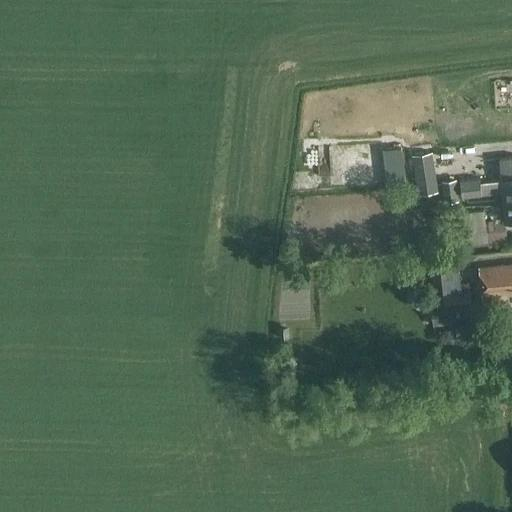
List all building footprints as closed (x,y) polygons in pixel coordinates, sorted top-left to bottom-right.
[(406,184),(401,148),(383,150),(388,187),(406,184)] [(440,192),(433,152),(412,156),(419,196),(440,192)] [(511,157),(499,159),(502,180),(481,183),(481,179),(460,181),(462,198),(502,194),(503,202),(511,201),(511,157)] [(459,201),(456,179),(442,181),(445,203),(459,201)] [(505,224),(511,223),(511,201),(503,202),(505,224)] [(483,210),(456,213),(459,245),(487,242),(488,244),(507,242),(505,219),(484,221),(483,210)] [(511,266),(479,270),(483,307),(511,303),(511,266)] [(469,283),(461,284),(459,269),(436,271),(438,300),(445,300),(445,304),(471,302),(469,283)] [(457,323),(455,304),(432,307),(434,326),(457,323)]
